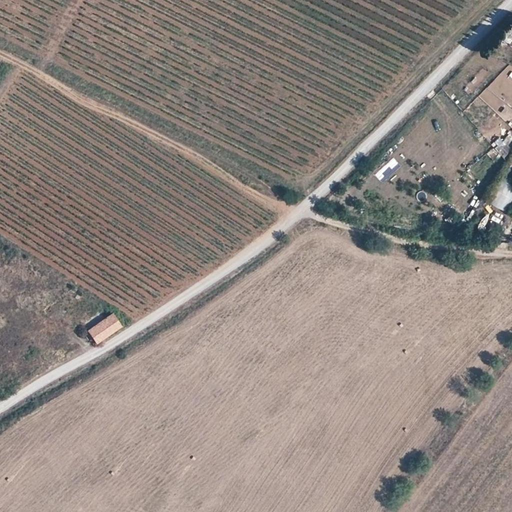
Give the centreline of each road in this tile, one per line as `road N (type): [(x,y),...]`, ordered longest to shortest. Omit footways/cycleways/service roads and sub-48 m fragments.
road 1 (unclassified): [(0,408),(163,315),(250,254),(507,0)]
road 2 (track): [(294,216),(294,202),(212,157),(0,56)]
road 3 (track): [(306,205),(390,233),(511,249)]
